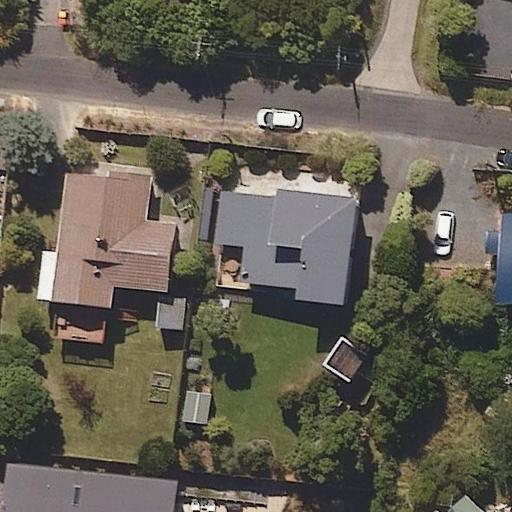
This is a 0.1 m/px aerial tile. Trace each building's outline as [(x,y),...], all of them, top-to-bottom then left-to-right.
[(156,174),(73,167),(66,248),(50,246),(46,293),(79,295),(75,335),(110,338),(115,280),(177,285),(182,219),(153,216),(156,174)] [(223,281),(253,282),(314,283),(314,291),(361,292),(363,190),(224,187),(223,239),(223,281)] [(194,297),(162,293),(158,326),(189,330),(194,297)] [(219,389),(188,384),(182,419),(213,424),(219,389)] [(492,511),(469,491),(450,511),(443,511),(438,507),(433,511),(492,511)]
